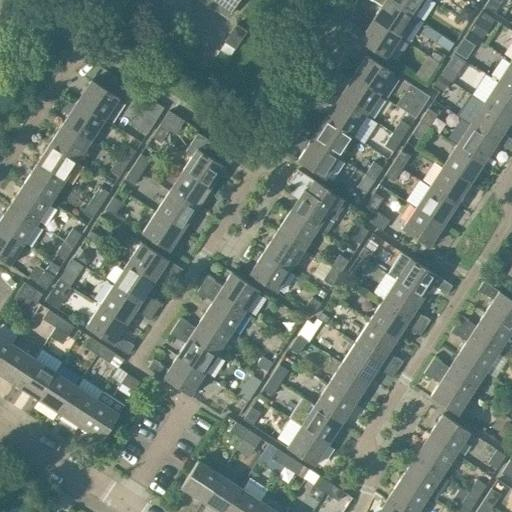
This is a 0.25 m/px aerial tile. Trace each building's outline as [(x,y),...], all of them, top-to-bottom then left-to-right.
[(200,0),(225,16),(236,0),(200,0)] [(413,16),(388,0),(370,0),(380,6),(372,19),(399,37),(413,16)] [(422,0),(388,0),(413,16),(422,0)] [(486,22),(477,17),(469,30),(478,35),(486,22)] [(385,58),(399,37),(372,19),(364,31),(349,21),(343,31),(385,58)] [(246,31),(236,24),(235,24),(223,42),(234,49),(246,31)] [(453,54),(440,74),(441,74),(449,80),(452,82),(466,61),(453,54)] [(392,73),(365,55),(351,76),(378,94),(392,73)] [(511,62),(510,61),(496,81),(511,91),(511,62)] [(365,115),(378,94),(351,76),(338,97),(365,115)] [(118,97),(91,79),(76,101),(104,119),(118,97)] [(511,91),(496,81),(483,102),(510,120),(511,116),(511,91)] [(428,96),(419,90),(411,103),(420,109),(428,96)] [(351,136),(365,115),(338,97),(324,118),(351,136)] [(104,119),(76,101),(63,122),(90,140),(104,119)] [(511,138),(502,132),(510,120),(483,102),(469,123),(496,142),(511,151),(511,149),(511,138)] [(437,114),(428,108),(419,121),(428,127),(437,114)] [(146,134),(154,121),(145,115),(136,128),(146,134)] [(338,156),(351,136),(324,118),(311,139),(338,156)] [(401,138),(409,126),(400,120),(392,132),(401,138)] [(420,140),(428,127),(419,121),(411,134),(420,140)] [(90,140),(63,122),(49,143),(77,160),(90,140)] [(496,142),(469,123),(455,145),(482,162),(496,142)] [(169,130),(159,124),(151,137),(160,143),(169,130)] [(223,166),(211,158),(219,147),(197,132),(185,151),(192,155),(182,170),(209,188),(223,166)] [(393,151),(401,138),(392,132),(384,145),(393,151)] [(324,178),(338,156),(311,139),(297,161),(324,178)] [(77,160),(49,143),(36,164),(63,181),(77,160)] [(127,163),(135,151),(126,145),(118,157),(127,163)] [(482,162),(455,145),(442,166),(468,184),(482,162)] [(410,156),(401,150),(392,163),(401,169),(410,156)] [(141,173),(149,160),(140,154),(132,167),(141,173)] [(118,176),(127,163),(118,157),(109,170),(118,176)] [(374,180),(382,168),(373,162),(365,174),(374,180)] [(393,181),(401,169),(392,163),(384,175),(393,181)] [(50,202),(63,181),(36,164),(22,184),(50,202)] [(455,205),(468,184),(442,166),(428,186),(455,205)] [(133,186),(141,173),(132,167),(124,180),(133,186)] [(325,234),(346,202),(297,169),(287,184),(293,188),(289,193),(297,198),(289,211),(316,229),(325,234)] [(196,209),(209,188),(182,170),(168,191),(196,209)] [(366,193),(374,180),(365,174),(357,187),(366,193)] [(36,222),(50,202),(22,184),(9,205),(36,222)] [(455,205),(428,186),(415,207),(442,225),(455,205)] [(100,205),(108,192),(99,187),(91,199),(100,205)] [(182,229),(196,209),(168,191),(155,212),(182,229)] [(374,211),(382,198),(373,192),(365,205),(374,211)] [(122,203),(112,197),(104,210),(113,216),(122,203)] [(91,218),(100,205),(91,199),(82,212),(91,218)] [(0,228),(23,243),(36,222),(9,205),(0,218),(0,228)] [(442,225),(415,207),(401,229),(428,247),(442,225)] [(303,250),(316,229),(289,211),(276,232),(303,250)] [(168,251),(182,229),(155,212),(141,233),(168,251)] [(359,245),(367,232),(358,226),(350,239),(359,245)] [(0,259),(8,265),(23,243),(0,228),(0,259)] [(73,246),(81,234),(72,228),(64,240),(73,246)] [(289,270),(303,250),(276,232),(262,253),(289,270)] [(64,259),(73,246),(64,240),(55,253),(64,259)] [(182,269),(140,242),(126,264),(153,282),(161,269),(176,279),(182,269)] [(275,291),(289,270),(262,253),(248,274),(275,291)] [(445,295),(451,286),(401,253),(387,275),(395,280),(422,297),(430,285),(445,295)] [(340,274),(348,261),(339,255),(331,268),(340,274)] [(145,293),(153,282),(126,264),(112,285),(154,312),(160,303),(145,293)] [(332,286),(340,274),(331,268),(323,280),(332,286)] [(45,289),(53,276),(44,270),(36,283),(45,289)] [(243,312),(258,290),(231,272),(222,285),(207,275),(201,284),(243,312)] [(62,300),(70,287),(58,280),(50,292),(62,300)] [(414,310),(422,297),(395,280),(381,301),(424,328),(429,320),(414,310)] [(511,329),(511,300),(483,281),(477,291),(492,301),(484,313),(511,331),(511,329)] [(41,294),(36,290),(23,282),(18,291),(36,303),(41,294)] [(230,332),(243,312),(201,284),(196,292),(211,302),(203,315),(230,332)] [(154,312),(112,285),(98,306),(125,324),(134,310),(149,320),(154,312)] [(312,315),(321,303),(312,297),(303,309),(312,315)] [(395,339),(403,327),(418,337),(424,328),(381,301),(368,322),(395,339)] [(118,335),(125,324),(98,306),(85,327),(127,354),(133,345),(118,335)] [(55,326),(61,317),(48,309),(42,318),(55,326)] [(497,352),(511,331),(484,313),(476,325),(461,315),(455,324),(497,352)] [(216,353),(230,332),(203,315),(195,327),(180,317),(174,326),(216,353)] [(73,326),(61,317),(55,326),(68,335),(73,326)] [(387,351),(395,339),(368,322),(354,343),(397,370),(402,361),(387,351)] [(484,372),(497,352),(455,324),(450,332),(465,342),(457,355),(484,372)] [(203,374),(216,353),(174,326),(169,334),(184,344),(176,357),(203,374)] [(306,341),(297,335),(289,348),(298,354),(306,341)] [(0,365),(13,345),(0,336),(0,365)] [(96,353),(102,344),(90,336),(84,345),(96,353)] [(367,381),(376,368),(391,378),(397,370),(354,343),(340,364),(367,381)] [(109,362),(115,352),(102,344),(96,353),(109,362)] [(0,374),(16,385),(34,358),(13,345),(0,365),(0,374)] [(470,393),(484,372),(457,355),(449,367),(434,357),(428,366),(470,393)] [(189,395),(203,374),(176,357),(168,368),(153,358),(147,368),(189,395)] [(37,399),(55,372),(34,358),(16,385),(37,399)] [(288,370),(278,364),(270,378),(279,384),(288,370)] [(354,403),(367,381),(340,364),(327,385),(354,403)] [(456,415),(470,393),(428,366),(423,374),(438,384),(429,397),(456,415)] [(58,412),(75,385),(55,372),(37,399),(58,412)] [(132,391),(138,382),(126,373),(120,382),(132,391)] [(271,395),(279,384),(270,378),(262,390),(271,395)] [(78,426),(96,399),(75,385),(58,412),(78,426)] [(341,423),(354,403),(327,385),(313,406),(341,423)] [(78,426),(100,440),(123,405),(101,390),(96,399),(78,426)] [(327,444),(341,423),(313,406),(299,427),(327,444)] [(260,413),(251,407),(242,420),(252,426),(260,413)] [(468,432),(441,415),(427,436),(454,454),(468,432)] [(242,438),(248,429),(236,421),(230,430),(242,438)] [(313,465),(327,444),(299,427),(286,448),(313,465)] [(261,438),(248,429),(242,438),(255,447),(261,438)] [(441,474),(454,454),(427,436),(414,457),(441,474)] [(289,457),(277,448),(271,458),(283,466),(289,457)] [(505,456),(495,450),(487,463),(496,469),(505,456)] [(511,474),(511,454),(501,472),(510,478),(511,474)] [(302,465),(289,457),(283,466),(296,474),(302,465)] [(428,495),(441,474),(414,457),(400,478),(428,495)] [(201,502),(219,475),(197,460),(179,487),(201,502)] [(216,511),(224,511),(239,488),(219,475),(201,502),(216,511)] [(325,493),(331,484),(318,476),(312,485),(325,493)] [(408,511),(416,511),(428,495),(400,478),(387,498),(408,511)] [(477,498),(486,485),(477,479),(468,492),(477,498)] [(337,501),(343,492),(331,484),(325,493),(337,501)] [(253,511),(260,502),(239,488),(224,511),(253,511)] [(500,494),(491,488),(482,501),(492,507),(500,494)] [(469,510),(477,498),(468,492),(460,504),(469,510)] [(408,511),(387,498),(377,511),(408,511)] [(488,511),(492,507),(482,501),(475,511),(488,511)] [(275,511),(260,502),(253,511),(275,511)]
